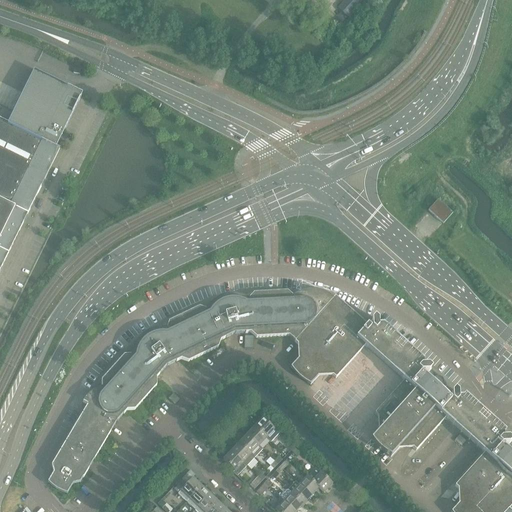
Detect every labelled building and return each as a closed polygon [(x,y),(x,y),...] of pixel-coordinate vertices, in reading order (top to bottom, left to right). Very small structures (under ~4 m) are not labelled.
[(347,0),(338,10),(347,18),(363,0),(347,0)] [(56,147),(60,140),(60,141),(61,137),(82,95),(34,72),(14,111),(13,115),(9,124),(0,119),(0,271),(60,149),(56,147)] [(440,222),(443,225),(453,214),(438,201),(428,211),(440,222)] [(61,493),(64,494),(65,495),(67,495),(73,486),(80,484),(116,423),(127,411),(134,411),(157,386),(156,379),(167,367),(181,360),(188,363),(218,349),(220,341),(235,335),(250,334),(256,339),(289,337),(297,345),(298,356),(298,360),(290,368),(293,371),(295,375),(297,377),(300,379),(302,381),(306,384),(310,386),(318,378),(332,377),(335,380),(365,347),(404,382),(375,415),(378,418),(378,432),(371,440),(373,444),(376,448),(379,451),(383,454),(387,456),(391,458),(398,450),(401,450),(413,449),(416,452),(445,419),(458,431),(471,443),(484,455),(455,487),(458,490),(458,504),(451,511),(511,511),(511,457),(504,450),(504,446),(508,446),(511,442),(508,439),(503,439),(503,435),(505,433),(492,421),(477,408),(464,396),(462,398),(458,399),(458,394),(454,391),(451,394),(452,399),(447,399),(424,378),(424,374),(428,373),(431,370),(428,367),(423,367),(423,362),(383,326),(378,326),(378,322),(374,319),(371,322),(371,327),(367,327),(335,298),(333,300),(332,299),(329,297),(326,295),(323,294),(319,292),(316,292),(312,291),(308,291),(305,292),(302,293),(298,294),(295,296),(292,298),(287,293),(254,294),(248,301),(248,300),(247,299),(245,298),(243,297),(241,296),(236,296),(232,295),(229,296),(225,296),(222,298),(218,299),(215,301),(213,303),(210,306),(207,308),(206,311),(199,308),(199,309),(199,308),(169,323),(166,330),(164,329),(160,329),(156,330),(153,331),(149,332),(146,333),(143,335),(140,338),(138,340),(136,343),(134,346),(132,350),(131,353),(131,356),(124,356),(101,381),(101,382),(102,389),(99,389),(96,391),(92,393),(89,395),(87,397),(84,400),(83,403),(87,406),(51,467),(53,474),(48,483),(49,485),(51,487),(54,489),(56,491),(58,492),(61,493)] [(173,394),(168,399),(175,405),(180,400),(173,394)] [(254,428),(266,439),(274,430),(263,419),(254,428)] [(266,439),(254,428),(247,436),(259,447),(266,439)] [(259,447),(247,436),(239,444),(254,459),(262,451),(259,447)] [(460,436),(455,441),(461,447),(466,441),(463,439),(460,436)] [(254,459),(239,444),(231,452),(246,467),(254,459)] [(246,467),(231,452),(223,461),(234,472),(233,473),(237,477),(246,467)] [(270,458),(266,463),(270,467),(275,462),(270,458)] [(319,489),(324,494),(332,485),(315,469),(307,477),(312,482),(319,489)] [(299,486),(311,497),(319,489),(312,482),(307,477),(299,486)] [(250,486),(254,490),(262,482),(258,478),(250,486)] [(186,503),(201,487),(192,479),(187,485),(182,481),(174,490),(179,494),(178,495),(186,503)] [(256,493),(261,497),(269,488),(264,484),(256,493)] [(291,494),(303,505),(311,497),(299,486),(291,494)] [(195,510),(196,508),(198,507),(209,495),(201,487),(186,503),(195,510)] [(296,511),(303,505),(291,494),(284,502),(293,511),(296,511)] [(198,507),(203,511),(208,511),(218,503),(209,495),(198,507)] [(273,511),(274,511),(276,511),(293,511),(284,502),(280,499),(270,509),(273,511)] [(161,500),(158,505),(162,509),(166,504),(161,500)] [(224,511),(226,511),(218,503),(208,511),(224,511)]
